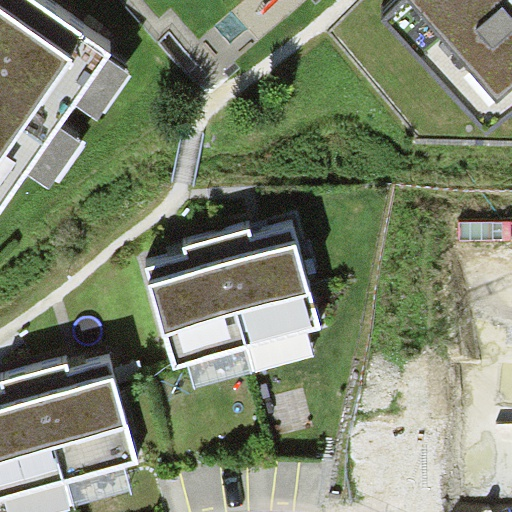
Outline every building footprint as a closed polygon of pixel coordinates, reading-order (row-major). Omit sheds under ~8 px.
[(106,22),(74,0),(0,0),(0,184),(26,146),(47,160),(79,113),(61,101),(76,79),(97,93),(129,46),(102,28),(106,22)] [(511,84),(511,0),(391,0),(488,103),(511,84)] [(219,222),(248,336),(321,318),(296,218),(295,218),(294,213),(262,221),(253,223),(250,214),(219,222)] [(248,336),(219,222),(185,231),(187,242),(180,244),(146,253),(148,261),(150,261),(175,356),(248,336)] [(511,273),(447,272),(443,450),(511,451),(511,273)] [(36,355),(65,469),(138,450),(113,351),(112,351),(111,345),(79,353),(70,356),(67,346),(36,355)] [(0,486),(65,469),(36,355),(2,363),(5,374),(0,375),(0,486)]
